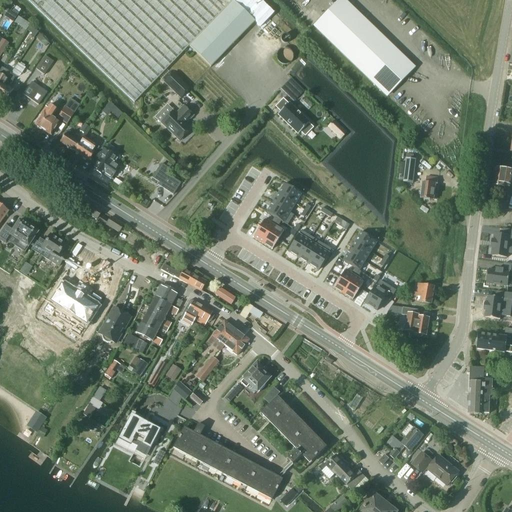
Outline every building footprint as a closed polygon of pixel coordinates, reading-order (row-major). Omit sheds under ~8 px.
[(27,0),(134,103),(232,1),(189,47),(210,67),(241,35),(254,22),(259,27),(273,13),(259,0),(27,0)] [(414,67),(343,0),(339,0),(314,26),(386,96),(414,67)] [(8,88),(14,78),(19,76),(24,68),(17,64),(3,85),(0,89),(0,102),(3,104),(12,91),(8,88)] [(1,69),(0,69),(0,89),(3,85),(10,74),(1,68),(1,69)] [(189,89),(173,73),(164,83),(180,99),(189,89)] [(32,81),(23,95),(38,105),(47,91),(32,81)] [(299,87),(288,98),(293,102),(303,91),(299,87)] [(64,106),(57,117),(67,124),(74,113),(79,105),(69,99),(64,106)] [(280,112),(277,115),(298,135),(309,123),(288,103),(288,104),(282,99),(275,107),(280,112)] [(190,129),(184,123),(187,120),(188,121),(192,116),(183,107),(176,115),(172,112),(161,124),(179,141),(190,129)] [(115,108),(111,113),(118,120),(123,115),(115,108)] [(50,135),(58,123),(43,113),(35,125),(36,126),(38,128),(40,129),(41,130),(50,135)] [(84,135),(89,126),(84,123),(79,132),(84,135)] [(73,152),(81,140),(67,131),(60,142),(73,152)] [(94,153),(98,147),(83,136),(81,140),(73,152),(87,161),(93,153),(94,153)] [(119,167),(111,162),(115,157),(101,148),(92,163),(95,165),(93,169),(103,175),(103,174),(111,179),(119,167)] [(413,183),(417,160),(407,158),(404,182),(413,183)] [(161,164),(152,179),(159,184),(158,185),(173,195),(180,184),(166,175),(169,170),(161,164)] [(511,171),(497,169),(494,186),(505,188),(505,184),(511,185),(511,177),(511,171)] [(434,200),(436,184),(438,185),(439,178),(427,177),(426,183),(424,183),(421,199),(434,200)] [(283,184),(277,194),(294,204),(300,195),(283,184)] [(277,194),(272,203),(293,216),(289,213),(294,204),(277,194)] [(96,220),(101,211),(88,203),(82,212),(96,220)] [(272,203),(266,212),(274,218),(277,220),(280,222),(287,226),(293,216),(272,203)] [(121,228),(109,220),(108,222),(101,217),(98,222),(105,226),(106,225),(118,233),(121,228)] [(263,220),(252,238),(262,244),(277,220),(274,218),(270,224),(263,220)] [(277,220),(262,244),(271,250),(282,232),(276,228),(280,222),(277,220)] [(6,225),(0,233),(0,240),(5,244),(10,236),(18,241),(14,246),(24,252),(36,234),(37,233),(30,228),(31,228),(26,224),(25,225),(18,221),(13,229),(6,225)] [(492,241),(491,249),(493,249),(492,255),(508,257),(507,257),(508,253),(511,253),(511,230),(504,229),(503,235),(495,234),(495,235),(494,241),(492,241)] [(300,231),(287,252),(297,258),(311,237),(300,231)] [(360,232),(354,242),(371,252),(377,243),(360,232)] [(39,239),(32,250),(58,267),(65,256),(59,252),(60,251),(65,244),(50,234),(45,243),(39,239)] [(311,237),(297,258),(307,264),(320,243),(311,237)] [(354,242),(348,251),(365,262),(371,252),(354,242)] [(320,243),(307,264),(317,271),(330,250),(320,243)] [(348,251),(342,260),(354,268),(357,270),(359,271),(365,262),(348,251)] [(488,269),(486,284),(487,284),(508,287),(507,287),(508,287),(511,287),(511,264),(504,263),(503,269),(496,268),(496,270),(489,269),(488,269)] [(192,275),(184,270),(184,269),(175,264),(172,269),(164,265),(160,270),(172,277),(172,276),(186,284),(192,275)] [(344,270),(333,288),(342,294),(357,270),(354,268),(350,274),(344,270)] [(357,270),(342,294),(352,300),(363,282),(357,279),(361,272),(359,271),(357,270)] [(192,275),(186,284),(197,290),(200,292),(205,282),(192,275)] [(64,279),(43,312),(52,317),(54,314),(57,316),(56,317),(69,325),(70,324),(73,326),(71,330),(79,335),(100,303),(64,279)] [(371,279),(365,289),(370,292),(376,282),(373,280),(371,279)] [(380,281),(366,304),(377,311),(385,298),(390,301),(396,291),(380,281)] [(432,304),(435,287),(416,284),(414,296),(422,297),(421,302),(432,304)] [(161,285),(154,298),(170,307),(171,307),(177,294),(161,285)] [(214,295),(230,305),(235,299),(218,288),(214,295)] [(485,303),(484,311),(486,311),(485,317),(485,318),(500,320),(500,319),(501,316),(510,317),(511,305),(511,293),(496,291),(495,298),(488,297),(487,303),(485,303)] [(177,310),(171,307),(170,307),(154,298),(149,307),(166,316),(168,311),(175,315),(177,310)] [(194,321),(202,307),(190,300),(186,308),(180,319),(191,326),(194,321)] [(263,314),(253,307),(247,303),(239,316),(245,319),(249,313),(259,319),(263,314)] [(164,320),(166,316),(149,307),(145,316),(168,328),(170,324),(164,320)] [(214,314),(202,307),(194,321),(204,326),(205,324),(207,325),(209,322),(210,322),(214,314)] [(427,335),(430,318),(419,317),(419,315),(418,315),(419,310),(396,307),(396,312),(403,313),(402,315),(408,316),(406,331),(416,332),(416,334),(427,335)] [(124,330),(130,318),(115,309),(107,322),(105,321),(98,334),(101,336),(101,338),(102,340),(102,341),(104,342),(106,343),(107,343),(110,343),(112,342),(115,344),(121,335),(119,334),(122,328),(124,330)] [(168,328),(145,316),(140,325),(156,334),(159,329),(166,333),(168,328)] [(224,346),(236,331),(224,322),(212,337),(224,346)] [(198,325),(194,323),(190,329),(194,332),(198,325)] [(140,325),(135,334),(159,346),(161,341),(154,338),(156,334),(140,325)] [(511,347),(506,347),(507,338),(511,338),(511,329),(506,329),(505,337),(480,334),(478,349),(505,353),(505,352),(511,352),(511,347)] [(236,356),(248,341),(236,331),(224,346),(236,356)] [(147,344),(128,334),(123,344),(138,352),(139,351),(142,353),(147,344)] [(123,347),(121,353),(128,357),(131,351),(123,347)] [(214,368),(218,363),(211,358),(207,363),(214,368)] [(140,361),(132,372),(138,377),(146,365),(140,361)] [(111,380),(120,366),(113,362),(104,375),(111,380)] [(161,362),(154,374),(159,377),(166,365),(161,362)] [(210,373),(214,368),(207,363),(204,368),(210,373)] [(172,365),(165,376),(174,381),(181,370),(172,365)] [(263,385),(268,378),(262,373),(263,371),(256,365),(243,379),(243,380),(240,384),(245,389),(249,385),(258,393),(265,386),(263,385)] [(206,379),(210,373),(204,368),(199,374),(206,379)] [(492,395),(493,380),(492,380),(492,378),(488,378),(488,374),(484,374),(485,369),(471,368),(468,411),(470,414),(482,415),(482,413),(489,414),(490,396),(492,395)] [(202,382),(206,379),(199,374),(196,378),(202,382)] [(99,402),(104,392),(99,389),(93,398),(99,402)] [(229,403),(237,394),(232,390),(224,399),(229,403)] [(205,400),(195,392),(190,397),(200,406),(205,400)] [(312,462),(327,448),(278,397),(263,412),(312,462)] [(98,410),(102,404),(92,398),(88,404),(98,410)] [(97,424),(83,416),(79,424),(93,432),(97,424)] [(119,438),(116,445),(132,453),(128,462),(139,468),(144,459),(149,449),(159,430),(155,428),(138,419),(137,421),(129,417),(120,434),(121,435),(119,438)] [(410,451),(423,436),(414,429),(398,448),(401,450),(404,447),(410,451)] [(270,501),(280,482),(182,430),(172,449),(270,501)] [(394,459),(399,453),(394,449),(389,456),(394,459)] [(459,473),(439,456),(432,464),(431,463),(432,461),(422,453),(412,465),(422,473),(426,469),(448,486),(459,473)] [(385,454),(379,461),(384,464),(389,458),(385,454)] [(355,475),(336,455),(325,466),(334,475),(335,474),(351,490),(365,477),(359,471),(355,475)] [(292,488),(286,495),(291,501),(303,489),(298,484),(292,488)] [(366,502),(360,509),(362,511),(361,511),(395,511),(388,506),(389,505),(383,501),(382,501),(374,495),(368,503),(366,502)] [(342,496),(330,508),(334,511),(337,511),(348,502),(342,496)]
